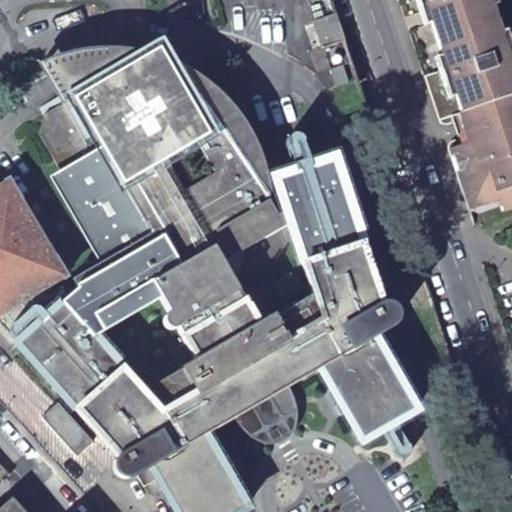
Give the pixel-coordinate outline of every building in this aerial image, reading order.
[(486,0),(398,0),(414,48),(494,22),(486,0)] [(315,22),(323,49),(344,41),(336,15),(315,22)] [(511,77),(494,22),(414,48),(438,121),(511,97),(511,77)] [(103,205),(132,254),(76,287),(61,301),(50,285),(64,275),(8,182),(0,186),(0,326),(30,361),(116,459),(114,462),(115,472),(117,475),(122,478),(129,478),(135,476),(142,488),(155,481),(175,511),(242,511),(246,510),(223,470),(203,480),(185,448),(242,413),(261,432),(274,425),(284,418),(278,392),(337,359),(356,391),(337,403),(361,442),(414,411),(380,352),(392,343),(385,332),(389,330),(392,326),(393,321),(393,316),(387,308),(381,306),(332,163),(274,181),(283,213),(274,218),(264,199),(254,156),(233,118),(196,83),(166,66),(116,55),(115,64),(97,64),(62,70),(50,75),(59,92),(65,102),(45,115),(40,135),(78,202),(96,209),(103,205)] [(340,67),(331,70),(336,87),(346,83),(340,67)] [(511,97),(438,121),(468,209),(475,207),(497,199),(499,207),(501,212),(511,208),(511,97)] [(382,200),(395,195),(388,171),(374,175),(382,200)] [(21,511),(11,500),(0,509),(0,511),(21,511)]
